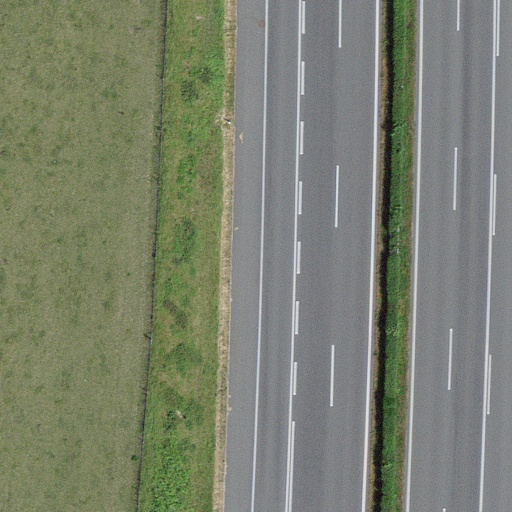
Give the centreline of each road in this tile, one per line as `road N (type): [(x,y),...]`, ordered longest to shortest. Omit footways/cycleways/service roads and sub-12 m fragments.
road 1 (motorway): [(443,511),(458,0)]
road 2 (motorway): [(340,0),(330,422)]
